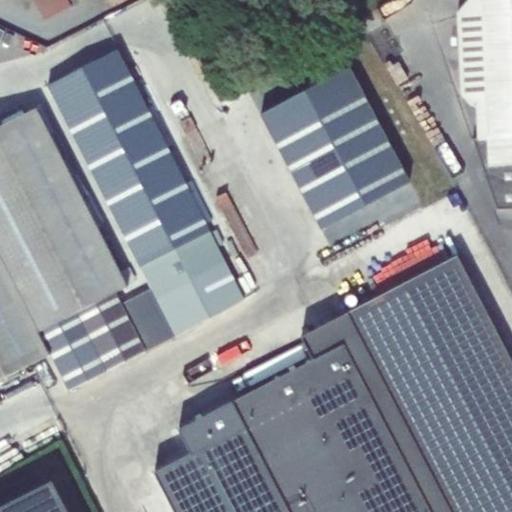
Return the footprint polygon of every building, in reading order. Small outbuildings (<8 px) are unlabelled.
[(67,0),(33,0),(45,21),(71,7),(67,0)] [(511,0),(467,0),(456,13),(460,96),(470,106),(475,106),(476,140),(473,139),(496,209),(511,208),(511,0)] [(382,8),(360,21),(386,63),(408,50),(382,8)] [(120,49),(46,86),(149,290),(173,337),(173,338),(246,297),(120,49)] [(350,67),(261,113),(321,229),(410,183),(350,67)] [(0,379),(48,354),(38,332),(127,286),(37,109),(0,127),(0,379)] [(511,511),(511,364),(457,259),(348,316),(450,511),(511,511)] [(116,294),(40,333),(69,390),(173,337),(149,290),(121,305),(116,294)] [(303,339),(314,360),(234,401),(290,511),(450,511),(348,316),(303,339)] [(66,511),(51,482),(0,508),(0,511),(66,511)]
